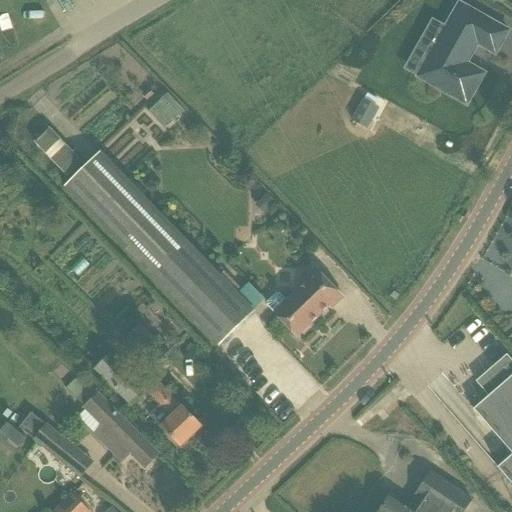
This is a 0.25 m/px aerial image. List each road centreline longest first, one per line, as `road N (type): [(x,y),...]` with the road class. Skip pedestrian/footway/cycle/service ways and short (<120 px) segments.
road 1 (tertiary): [(224,511),(395,345),(511,165)]
road 2 (track): [(0,99),(158,0)]
